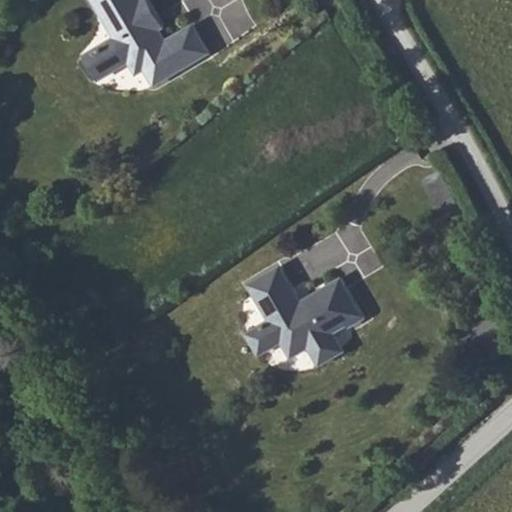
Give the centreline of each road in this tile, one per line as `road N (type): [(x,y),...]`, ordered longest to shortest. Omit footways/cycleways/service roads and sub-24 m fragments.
road 1 (unclassified): [(388,0),(511,232)]
road 2 (unclassified): [(403,511),(511,413)]
